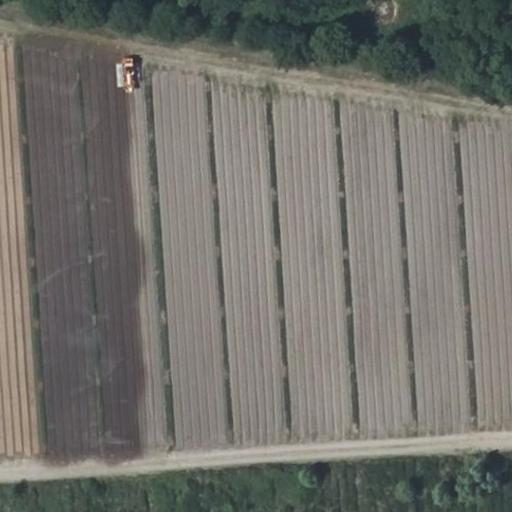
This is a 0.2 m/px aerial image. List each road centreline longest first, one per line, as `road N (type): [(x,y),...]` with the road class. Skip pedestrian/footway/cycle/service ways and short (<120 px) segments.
road 1 (track): [(511,104),(0,10)]
road 2 (track): [(0,465),(511,429)]
